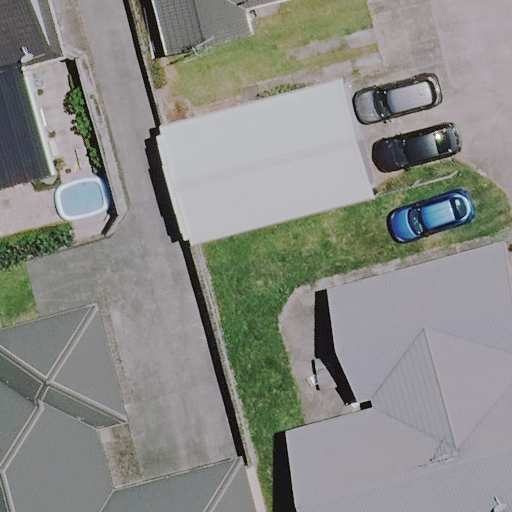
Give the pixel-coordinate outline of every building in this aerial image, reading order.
[(32,46),(21,0),(0,0),(0,192),(47,182),(17,49),(32,46)] [(292,0),(156,0),(169,53),(259,32),(253,9),(292,0)] [(368,200),(338,81),(154,127),(184,246),(368,200)] [(511,511),(511,306),(495,246),(310,296),(344,421),(287,436),(307,511),(511,511)] [(119,404),(97,302),(0,322),(0,511),(245,511),(235,461),(111,488),(94,409),(119,404)]
